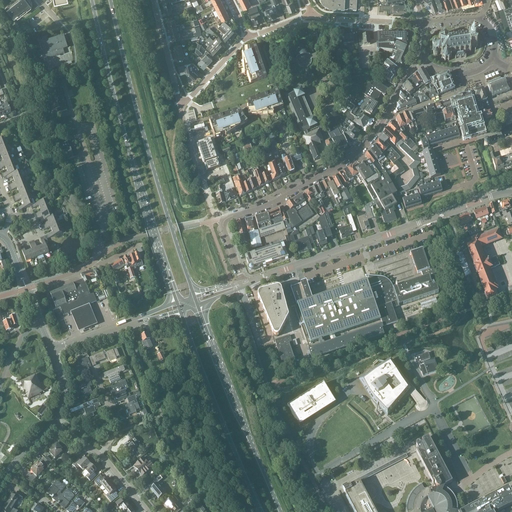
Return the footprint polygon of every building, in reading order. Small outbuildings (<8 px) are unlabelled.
[(11,0),(5,5),(14,17),(16,15),(18,17),(31,6),(30,4),(32,3),(30,0),(11,0)] [(193,8),(195,7),(196,9),(199,8),(195,0),(194,0),(190,2),(193,8)] [(250,5),(247,0),(246,0),(241,3),(243,8),(250,5)] [(269,0),(273,7),(266,9),(266,10),(264,11),(265,16),(268,15),(270,20),(274,18),(274,17),(275,17),(275,15),(278,14),(275,6),(279,5),(277,0),(269,0)] [(289,12),(295,9),(292,2),(289,3),(288,0),(282,0),(284,0),(286,4),(289,12)] [(434,0),(436,2),(438,9),(443,8),(440,0),(434,0)] [(511,0),(497,0),(501,7),(502,8),(504,7),(504,8),(511,5),(511,4),(511,0)] [(214,4),(216,9),(223,6),(221,1),(214,4)] [(380,4),(379,10),(383,11),(383,9),(390,9),(391,8),(393,8),(393,11),(403,12),(404,4),(402,4),(402,1),(399,1),(399,4),(394,4),(394,3),(390,3),(390,5),(380,4)] [(438,9),(436,2),(426,7),(431,12),(433,13),(439,11),(438,9)] [(252,7),(250,7),(254,16),(251,17),(254,25),(255,24),(256,25),(260,23),(260,22),(257,15),(260,14),(259,12),(262,11),(259,4),(256,5),(252,7)] [(171,9),(170,6),(164,7),(165,14),(172,12),(172,15),(178,13),(176,8),(171,9)] [(223,6),(216,9),(219,14),(226,11),(223,6)] [(226,11),(219,14),(220,18),(218,19),(219,21),(222,20),(229,16),(226,11)] [(226,31),(232,37),(236,32),(231,27),(230,27),(223,21),(220,25),(221,27),(226,31)] [(179,24),(176,25),(169,27),(171,33),(177,31),(181,30),(179,24)] [(221,27),(220,25),(218,28),(224,34),(222,36),(228,41),(232,37),(226,31),(221,27)] [(213,38),(216,35),(208,27),(204,32),(206,35),(208,33),(213,38)] [(180,41),(184,40),(188,39),(187,35),(182,36),(181,30),(177,31),(171,33),(172,39),(179,38),(180,41)] [(471,49),(470,47),(475,47),(475,48),(477,48),(476,47),(478,46),(477,45),(476,46),(475,41),(477,40),(477,39),(475,40),(475,39),(474,39),(474,40),(469,40),(469,39),(468,39),(468,38),(469,38),(469,37),(468,37),(468,36),(467,36),(467,37),(463,38),(463,33),(462,33),(462,32),(462,33),(459,33),(458,33),(457,33),(456,33),(457,33),(455,34),(452,34),(452,33),(452,34),(451,34),(451,35),(452,35),(452,39),(448,40),(448,37),(449,36),(448,36),(447,36),(445,34),(445,33),(444,33),(444,34),(441,34),(440,35),(441,35),(439,37),(438,37),(438,38),(439,38),(439,41),(438,41),(438,42),(439,42),(439,44),(437,44),(435,42),(432,42),(431,44),(432,48),(432,50),(433,54),(435,55),(437,55),(439,52),(441,52),(441,54),(440,54),(440,55),(441,55),(442,58),(441,58),(442,59),(443,59),(444,60),(444,61),(445,61),(448,60),(448,61),(449,60),(451,57),(451,58),(452,57),(451,56),(450,53),(454,53),(455,57),(454,57),(455,58),(455,59),(456,59),(456,58),(457,58),(460,57),(460,58),(461,58),(461,57),(464,57),(465,57),(466,57),(466,56),(465,52),(469,51),(469,52),(470,52),(470,51),(471,51),(471,50),(470,50),(470,49),(471,49)] [(396,53),(397,51),(398,50),(394,48),(395,44),(396,44),(396,43),(408,42),(408,38),(407,38),(407,34),(389,34),(377,34),(378,44),(376,44),(376,50),(392,52),(396,53)] [(353,35),(342,37),(343,44),(344,50),(348,50),(347,44),(354,43),(354,46),(357,45),(356,37),(353,37),(353,35)] [(363,46),(369,45),(368,35),(362,36),(362,39),(358,39),(359,45),(363,45),(363,46)] [(47,36),(38,39),(45,60),(64,54),(63,49),(67,47),(63,36),(48,41),(47,36)] [(209,37),(207,39),(220,50),(221,49),(222,49),(225,46),(224,46),(222,43),(224,41),(219,37),(217,39),(216,38),(213,40),(209,37)] [(220,50),(207,39),(207,38),(205,41),(209,45),(206,48),(209,51),(210,50),(215,55),(216,55),(219,52),(218,52),(220,50)] [(398,50),(397,51),(406,55),(407,52),(409,51),(410,49),(409,48),(408,47),(407,46),(408,46),(408,42),(396,43),(396,44),(395,44),(394,48),(398,50)] [(175,52),(182,50),(180,44),(174,46),(175,52)] [(200,57),(202,58),(207,63),(209,62),(210,62),(211,60),(212,59),(210,57),(211,55),(206,50),(205,52),(204,52),(205,53),(203,55),(202,54),(202,53),(196,47),(195,52),(197,54),(200,57)] [(251,84),(253,83),(266,78),(256,48),(247,49),(242,49),(244,74),(247,74),(251,84)] [(184,57),(182,50),(175,52),(177,58),(184,57)] [(391,55),(394,56),(399,58),(394,62),(402,65),(403,61),(405,61),(406,59),(405,58),(406,55),(397,51),(396,53),(392,52),(391,55)] [(399,58),(394,56),(390,60),(388,62),(393,64),(392,64),(395,66),(398,70),(402,65),(394,62),(399,58)] [(203,68),(207,63),(202,58),(197,63),(203,68)] [(394,75),(394,74),(395,74),(397,71),(387,62),(384,65),(390,70),(387,73),(386,73),(383,77),(390,83),(393,79),(394,79),(395,77),(395,76),(394,75)] [(184,65),(178,66),(179,72),(185,70),(185,72),(186,73),(190,77),(192,80),(198,74),(195,72),(198,68),(192,63),(191,63),(184,65)] [(425,85),(430,82),(429,80),(426,74),(427,74),(426,71),(424,72),(423,69),(417,73),(425,85)] [(416,73),(411,77),(417,85),(420,83),(424,89),(426,88),(416,73)] [(448,73),(429,80),(430,82),(434,87),(434,88),(438,96),(454,88),(448,73)] [(411,85),(410,86),(416,93),(418,92),(417,90),(419,89),(417,85),(411,77),(407,82),(411,85)] [(492,97),(493,97),(510,90),(508,86),(509,86),(507,79),(504,80),(504,79),(502,79),(502,78),(489,83),(490,85),(489,86),(488,86),(492,97)] [(372,86),(369,83),(362,93),(375,102),(379,96),(378,95),(379,93),(381,94),(384,96),(388,90),(375,81),(372,86)] [(418,96),(416,93),(410,86),(406,82),(402,90),(409,96),(409,97),(410,96),(413,100),(414,99),(418,96)] [(427,88),(431,99),(438,96),(434,88),(434,87),(431,89),(430,86),(427,88)] [(51,91),(52,95),(49,96),(53,110),(56,110),(57,113),(67,110),(61,88),(51,91)] [(429,100),(431,99),(427,88),(424,89),(420,91),(422,94),(425,101),(429,100)] [(300,89),(285,96),(289,105),(294,115),(293,115),(297,124),(301,133),(304,131),(305,135),(308,134),(306,130),(317,126),(314,118),(313,119),(304,98),(305,98),(301,89),(300,89)] [(485,101),(486,100),(487,99),(483,90),(483,89),(482,89),(473,92),(476,102),(477,106),(482,105),(481,102),(485,101)] [(403,102),(405,101),(407,99),(401,91),(399,97),(402,101),(403,102)] [(247,102),(247,103),(248,111),(248,116),(273,114),(273,111),(283,108),(277,92),(247,102)] [(449,101),(451,106),(452,108),(452,110),(448,112),(435,116),(436,120),(437,121),(438,121),(439,121),(440,121),(443,119),(445,122),(450,121),(455,119),(455,118),(457,117),(459,123),(461,129),(460,129),(460,130),(463,141),(471,138),(476,137),(477,137),(486,134),(484,126),(482,122),(478,109),(477,106),(476,102),(473,92),(464,96),(464,94),(464,95),(464,94),(463,95),(462,95),(462,96),(459,97),(458,97),(458,98),(450,100),(449,101)] [(414,99),(415,101),(417,100),(416,99),(419,99),(420,103),(425,101),(422,94),(418,96),(418,97),(414,99)] [(341,107),(345,103),(342,100),(341,97),(333,100),(335,103),(336,103),(341,107)] [(363,103),(362,103),(375,112),(378,107),(377,106),(378,105),(367,98),(365,100),(364,100),(363,103)] [(362,111),(355,106),(356,104),(349,99),(348,101),(347,100),(345,103),(341,107),(347,111),(344,115),(362,129),(369,120),(362,115),(360,113),(362,111)] [(409,107),(416,105),(415,101),(414,99),(409,101),(407,99),(405,101),(407,104),(408,108),(409,107)] [(407,104),(405,101),(403,102),(402,101),(397,105),(395,110),(396,110),(397,112),(408,108),(407,104)] [(452,108),(451,106),(449,101),(441,103),(442,108),(445,107),(446,109),(447,108),(448,112),(452,110),(452,108)] [(477,106),(478,109),(482,107),(483,108),(487,106),(485,101),(481,102),(482,105),(477,106)] [(371,116),(375,112),(362,103),(361,105),(361,107),(360,108),(362,110),(362,111),(370,117),(370,116),(371,116)] [(444,113),(442,108),(441,103),(433,106),(434,111),(436,115),(444,113)] [(7,104),(1,106),(5,115),(10,113),(7,104)] [(426,114),(425,114),(426,118),(431,116),(430,112),(434,111),(432,106),(424,109),(426,114)] [(416,111),(407,114),(411,123),(412,122),(413,123),(415,122),(414,118),(417,117),(425,114),(426,114),(424,109),(416,111)] [(209,121),(214,137),(224,134),(226,136),(247,122),(244,118),(239,111),(209,121)] [(511,111),(503,114),(505,120),(511,118),(511,111)] [(493,120),(490,112),(481,115),(484,123),(493,120)] [(408,125),(411,130),(414,129),(411,123),(413,123),(412,122),(411,123),(407,114),(401,117),(405,126),(408,125)] [(337,129),(338,128),(339,127),(332,116),(324,121),(330,132),(328,133),(330,139),(331,141),(332,141),(336,150),(341,148),(343,147),(347,145),(344,138),(343,135),(342,136),(342,135),(341,136),(337,129)] [(338,128),(342,135),(342,136),(343,135),(344,138),(348,136),(349,137),(348,138),(351,140),(352,140),(355,137),(355,136),(356,135),(359,133),(358,132),(360,130),(344,116),(341,120),(348,126),(346,129),(343,127),(342,128),(341,126),(339,127),(338,128)] [(395,119),(391,122),(399,129),(400,129),(401,131),(403,132),(404,131),(403,128),(405,126),(401,117),(395,119)] [(406,147),(408,148),(412,143),(408,138),(399,129),(391,122),(387,127),(397,138),(399,136),(401,138),(399,140),(403,143),(405,145),(406,147)] [(383,133),(389,139),(394,145),(395,144),(399,140),(386,128),(383,133)] [(451,130),(454,139),(455,138),(455,139),(459,138),(456,128),(451,130)] [(305,135),(302,137),(307,147),(308,146),(312,156),(314,161),(320,158),(317,149),(316,147),(321,145),(319,142),(322,141),(322,140),(322,139),(318,129),(312,132),(309,133),(309,134),(308,134),(305,135)] [(446,131),(449,141),(452,140),(452,139),(454,139),(451,130),(446,131)] [(446,131),(440,133),(442,138),(443,142),(445,142),(449,141),(446,131)] [(388,161),(389,160),(392,164),(396,161),(401,158),(397,154),(386,142),(387,141),(389,139),(383,133),(381,136),(379,141),(375,145),(384,155),(383,156),(388,161)] [(442,143),(443,142),(442,138),(440,133),(435,134),(438,144),(442,143)] [(272,134),(266,136),(271,149),(277,147),(272,134)] [(430,136),(433,145),(435,145),(438,144),(435,134),(430,136)] [(431,146),(433,145),(430,136),(425,138),(425,140),(426,139),(428,147),(431,146)] [(70,140),(69,137),(60,140),(63,151),(66,160),(74,158),(73,158),(79,156),(78,152),(77,153),(73,139),(70,140)] [(325,141),(325,142),(325,143),(330,153),(335,151),(330,139),(325,141)] [(429,149),(428,147),(426,139),(425,140),(420,141),(423,151),(429,149)] [(210,140),(198,144),(204,164),(205,163),(208,171),(219,167),(210,140)] [(244,152),(251,149),(249,144),(248,144),(242,146),(244,152)] [(6,145),(0,146),(0,153),(8,150),(6,145)] [(373,147),(371,150),(370,152),(380,165),(380,166),(387,161),(375,146),(373,147)] [(288,156),(289,158),(290,158),(292,163),(302,159),(301,158),(303,158),(301,151),(299,152),(298,148),(292,150),(293,154),(288,156)] [(10,156),(8,150),(0,153),(0,156),(1,156),(2,159),(10,156)] [(424,158),(434,155),(433,151),(432,152),(432,150),(422,153),(424,158)] [(369,161),(372,165),(377,172),(382,168),(380,166),(380,165),(379,165),(369,152),(365,156),(369,161)] [(434,155),(424,158),(425,160),(426,163),(435,160),(434,157),(433,155),(434,155)] [(495,170),(511,165),(511,155),(510,156),(509,155),(505,157),(505,158),(493,161),(495,170)] [(0,166),(13,161),(10,156),(2,159),(3,162),(0,163),(0,166)] [(268,172),(270,176),(268,177),(270,182),(279,178),(276,168),(272,157),(264,159),(266,166),(268,165),(270,171),(268,172)] [(412,163),(416,167),(418,165),(421,162),(420,159),(417,157),(414,161),(412,163)] [(294,171),(292,163),(290,158),(289,158),(285,159),(283,160),(288,174),(294,171)] [(427,168),(437,165),(436,162),(435,162),(435,160),(436,160),(435,160),(426,163),(427,168)] [(13,161),(0,166),(0,168),(5,167),(7,170),(15,167),(13,161)] [(381,214),(385,211),(388,209),(390,209),(392,208),(397,205),(392,196),(396,194),(393,188),(392,186),(390,184),(389,182),(387,176),(384,170),(382,168),(377,172),(372,165),(369,161),(365,163),(364,164),(363,164),(362,165),(360,166),(360,167),(355,169),(362,181),(363,183),(364,183),(374,201),(367,205),(369,209),(372,207),(376,205),(381,214)] [(284,165),(276,168),(279,178),(287,174),(284,165)] [(429,173),(439,170),(438,167),(437,167),(437,166),(437,165),(427,168),(429,173)] [(351,167),(348,169),(353,177),(355,176),(356,177),(357,176),(360,182),(362,181),(355,169),(353,166),(352,167),(351,167)] [(2,179),(4,177),(17,173),(17,172),(15,167),(7,170),(8,173),(1,176),(2,179)] [(353,177),(348,169),(343,172),(348,182),(353,179),(353,177)] [(259,171),(264,185),(270,182),(268,177),(267,174),(262,175),(261,173),(262,172),(261,170),(259,171)] [(439,170),(429,173),(430,179),(440,176),(439,172),(438,171),(439,171),(439,170)] [(17,173),(4,177),(5,180),(13,177),(14,180),(22,177),(20,171),(17,172),(17,173)] [(255,178),(253,179),(256,189),(264,185),(259,171),(253,173),(255,178)] [(342,172),(337,175),(344,187),(349,184),(342,172)] [(387,176),(389,182),(394,179),(396,177),(393,173),(391,175),(390,173),(387,176)] [(343,187),(337,175),(332,178),(344,203),(352,199),(346,188),(344,189),(343,186),(343,187)] [(245,195),(241,182),(239,176),(236,177),(232,178),(236,189),(237,188),(240,197),(245,195)] [(24,183),(22,177),(14,180),(15,183),(8,186),(9,188),(24,183)] [(247,181),(248,183),(251,192),(256,189),(253,179),(247,181)] [(331,179),(321,184),(325,191),(327,190),(331,198),(333,196),(335,200),(338,207),(342,207),(341,204),(340,204),(339,201),(341,200),(339,195),(331,179)] [(245,195),(251,192),(248,183),(245,184),(245,181),(241,182),(245,195)] [(440,187),(439,182),(433,184),(436,193),(438,193),(442,192),(440,187)] [(26,188),(24,183),(9,188),(10,191),(17,188),(18,191),(26,188)] [(316,186),(311,189),(314,194),(316,200),(321,198),(324,197),(323,194),(325,193),(321,184),(316,186)] [(428,186),(431,195),(435,194),(436,193),(433,184),(428,186)] [(216,197),(217,197),(219,204),(224,202),(222,195),(223,195),(222,193),(222,190),(221,190),(220,186),(218,187),(218,190),(218,191),(218,192),(215,192),(216,197)] [(423,187),(426,196),(428,196),(431,195),(428,186),(423,187)] [(423,187),(418,189),(421,199),(424,198),(424,197),(426,196),(423,187)] [(29,194),(26,188),(18,191),(19,194),(12,197),(13,200),(29,194)] [(234,198),(237,197),(234,189),(223,193),(226,202),(234,199),(234,198)] [(316,200),(314,194),(311,189),(304,193),(309,203),(311,206),(315,204),(314,201),(316,200)] [(31,199),(29,194),(13,200),(14,202),(21,199),(23,202),(31,199)] [(293,200),(306,220),(313,215),(300,195),(293,200)] [(421,205),(418,195),(413,197),(416,206),(419,205),(421,204),(421,205)] [(416,206),(413,197),(408,198),(411,208),(414,207),(414,206),(415,206),(416,206)] [(402,200),(405,210),(409,209),(409,208),(410,208),(411,208),(408,198),(402,200)] [(33,205),(31,199),(23,202),(24,205),(16,208),(17,211),(30,206),(33,205)] [(39,206),(40,209),(48,206),(45,200),(33,205),(30,206),(31,209),(39,206)] [(292,229),(306,220),(293,200),(286,205),(290,210),(286,213),(292,229)] [(496,211),(497,213),(506,210),(506,209),(510,207),(509,204),(510,204),(510,202),(509,202),(508,200),(501,203),(502,207),(499,208),(499,210),(496,211)] [(376,217),(372,207),(369,209),(367,205),(363,207),(366,214),(364,214),(363,212),(356,214),(362,231),(366,229),(366,230),(370,229),(367,220),(376,217)] [(48,206),(40,209),(41,212),(34,215),(35,217),(50,211),(48,206)] [(283,207),(279,210),(287,234),(291,233),(288,220),(283,207)] [(385,211),(381,214),(381,215),(384,224),(397,220),(394,213),(392,208),(390,209),(388,209),(390,215),(386,216),(385,211)] [(479,210),(482,218),(488,215),(486,208),(479,210)] [(277,225),(280,224),(283,222),(278,210),(266,214),(271,227),(274,226),(277,225)] [(476,220),(482,218),(479,210),(473,213),(476,220)] [(52,217),(50,211),(35,217),(36,220),(43,217),(44,220),(47,219),(55,216),(52,217)] [(503,213),(504,217),(506,216),(509,225),(511,223),(511,213),(509,215),(508,211),(503,213)] [(322,232),(316,234),(316,236),(315,236),(316,239),(317,238),(319,244),(318,244),(319,248),(323,246),(322,245),(326,244),(326,242),(326,241),(332,239),(331,236),(335,234),(327,212),(318,219),(322,232)] [(271,227),(266,214),(255,218),(259,231),(261,230),(264,229),(267,228),(269,227),(272,235),(273,234),(271,227)] [(346,216),(348,221),(349,225),(350,226),(338,230),(339,232),(340,235),(340,237),(341,237),(341,238),(350,235),(353,234),(353,232),(356,231),(351,215),(346,216)] [(469,215),(463,217),(465,224),(471,222),(469,215)] [(55,216),(47,219),(48,222),(41,225),(42,227),(57,222),(55,216)] [(465,224),(463,217),(456,219),(459,226),(465,224)] [(245,220),(248,234),(250,241),(252,249),(261,247),(258,231),(254,232),(254,229),(255,229),(252,218),(245,220)] [(250,241),(248,234),(247,234),(244,220),(237,222),(242,244),(247,243),(247,242),(250,241)] [(59,227),(57,222),(42,227),(43,230),(50,227),(52,230),(59,227)] [(62,233),(59,227),(52,230),(53,233),(45,236),(46,239),(62,233)] [(310,245),(312,244),(314,243),(309,229),(305,230),(307,237),(295,242),(293,236),(289,237),(292,245),(296,244),(298,252),(307,249),(308,250),(312,249),(310,245)] [(473,244),(467,246),(475,266),(474,266),(477,274),(478,273),(485,293),(484,293),(487,301),(497,297),(495,291),(497,290),(496,288),(497,287),(495,283),(494,283),(493,281),(494,280),(491,271),(489,271),(488,269),(490,268),(491,269),(496,267),(496,266),(499,265),(496,258),(493,259),(492,258),(487,260),(487,261),(486,262),(485,259),(486,259),(482,250),(481,250),(480,247),(501,239),(498,230),(488,234),(487,232),(477,236),(477,237),(471,239),(473,244)] [(42,244),(46,243),(47,242),(48,246),(49,245),(46,239),(45,236),(40,238),(42,244)] [(37,257),(43,255),(40,247),(37,248),(34,241),(31,242),(37,257)] [(32,250),(29,251),(32,259),(37,257),(31,242),(29,243),(32,250)] [(40,247),(43,255),(49,253),(47,248),(48,247),(46,243),(42,244),(43,245),(40,247)] [(252,270),(253,270),(260,267),(259,266),(262,265),(265,264),(265,265),(272,263),(272,262),(277,260),(278,260),(278,261),(285,259),(284,258),(285,257),(287,256),(287,255),(283,244),(258,253),(255,254),(255,253),(246,255),(246,256),(245,256),(247,261),(246,261),(249,268),(248,268),(249,269),(249,270),(250,271),(251,271),(252,271),(252,270)] [(26,262),(32,259),(29,251),(26,252),(23,245),(20,246),(26,262)] [(297,305),(294,306),(300,324),(301,324),(302,326),(301,327),(307,344),(311,343),(311,344),(380,320),(380,319),(381,323),(382,325),(347,337),(346,335),(344,336),(345,338),(308,350),(311,360),(383,335),(381,330),(381,328),(383,328),(398,323),(397,320),(393,309),(396,308),(398,307),(432,295),(438,293),(436,286),(432,287),(430,281),(437,279),(435,272),(431,260),(427,262),(422,249),(410,253),(417,274),(421,272),(423,277),(424,276),(425,279),(423,279),(399,287),(399,286),(396,287),(396,289),(394,289),(393,288),(392,286),(388,280),(381,277),(373,277),(374,279),(371,280),(371,278),(367,280),(367,281),(312,299),(311,296),(307,284),(303,285),(302,283),(300,283),(290,287),(297,304),(297,305)] [(456,253),(471,291),(476,288),(462,251),(456,253)] [(129,257),(131,262),(133,270),(136,269),(136,268),(143,265),(141,261),(139,253),(133,255),(129,257)] [(123,258),(120,259),(125,266),(126,265),(126,266),(130,279),(135,277),(128,257),(123,258)] [(125,266),(120,259),(111,265),(115,272),(116,271),(125,266)] [(97,270),(90,272),(93,279),(95,278),(95,279),(100,277),(97,270)] [(93,279),(90,272),(81,275),(83,280),(93,304),(110,297),(107,289),(102,291),(103,293),(101,293),(102,295),(95,297),(95,296),(94,296),(93,294),(92,293),(89,294),(85,283),(91,281),(90,280),(93,279)] [(89,305),(93,304),(83,280),(50,293),(52,299),(48,300),(53,311),(60,308),(63,316),(70,313),(89,305)] [(291,307),(294,306),(297,305),(297,304),(290,287),(290,285),(286,286),(285,287),(284,289),(291,307)] [(274,287),(262,290),(261,290),(259,291),(258,293),(257,295),(258,297),(273,334),(274,336),(275,336),(277,337),(278,336),(279,335),(280,335),(281,335),(290,317),(281,291),(280,289),(279,287),(276,287),(274,287)] [(435,298),(420,303),(423,312),(438,307),(435,298)] [(79,332),(97,325),(93,316),(89,305),(70,313),(75,323),(79,332)] [(4,326),(6,332),(7,331),(7,332),(10,331),(10,330),(13,329),(15,328),(14,326),(17,325),(17,324),(20,323),(17,314),(17,313),(14,314),(15,315),(10,316),(11,320),(3,322),(5,326),(4,326)] [(408,323),(420,319),(418,315),(407,318),(408,323)] [(150,339),(147,333),(140,336),(143,341),(141,342),(143,346),(145,346),(146,349),(152,347),(149,339),(150,339)] [(296,363),(293,355),(296,354),(290,335),(290,336),(275,341),(275,340),(277,347),(276,347),(277,348),(284,367),(283,368),(296,364),(296,363)] [(108,358),(109,361),(110,362),(116,359),(118,362),(121,361),(116,349),(106,353),(106,352),(103,353),(103,352),(89,358),(93,366),(96,365),(95,363),(108,358)] [(162,352),(157,354),(161,361),(165,359),(162,352)] [(428,353),(414,357),(416,363),(418,362),(419,364),(418,364),(420,370),(421,370),(422,371),(421,372),(422,376),(438,371),(434,358),(433,359),(429,360),(422,362),(422,361),(430,359),(428,353)] [(86,363),(89,362),(87,357),(72,363),(73,368),(77,367),(79,374),(84,372),(86,376),(91,374),(86,363)] [(374,370),(360,381),(377,407),(386,415),(395,406),(415,391),(399,373),(390,361),(374,370)] [(118,373),(125,370),(123,366),(103,374),(105,378),(108,377),(111,384),(121,380),(118,373)] [(39,393),(48,390),(44,382),(40,384),(36,375),(20,382),(28,400),(40,394),(39,393)] [(119,382),(120,384),(109,388),(113,399),(117,397),(118,400),(127,397),(126,393),(125,394),(123,387),(127,385),(125,380),(119,382)] [(90,387),(92,386),(90,382),(84,384),(83,381),(75,384),(78,391),(82,390),(84,397),(92,394),(90,387)] [(325,388),(323,384),(288,407),(300,425),(335,403),(325,388)] [(127,399),(129,404),(125,406),(129,415),(136,413),(137,413),(136,412),(140,411),(136,399),(137,399),(135,395),(127,399)] [(83,409),(86,416),(88,415),(89,418),(94,416),(93,413),(96,412),(93,405),(99,403),(97,399),(82,405),(84,408),(83,409)] [(134,456),(141,451),(136,445),(139,443),(134,437),(124,445),(128,450),(127,451),(131,455),(132,455),(134,456)] [(366,484),(364,480),(348,488),(347,485),(344,487),(342,488),(354,511),(497,511),(511,504),(511,494),(510,490),(508,487),(459,511),(456,511),(456,510),(456,507),(456,504),(455,501),(459,496),(453,492),(451,494),(450,493),(448,491),(445,489),(442,488),(444,486),(449,483),(451,482),(446,472),(428,437),(421,440),(422,443),(420,444),(417,442),(415,445),(416,446),(418,450),(416,451),(416,452),(427,472),(433,484),(433,487),(424,489),(421,484),(421,485),(417,487),(414,490),(411,493),(409,497),(408,501),(407,505),(406,509),(406,511),(375,511),(369,501),(372,499),(375,497),(376,493),(375,489),(373,486),(369,485),(366,486),(365,485),(366,485),(366,484)] [(49,450),(51,452),(61,451),(63,450),(56,443),(49,450)] [(55,459),(62,452),(61,451),(51,452),(49,453),(55,459)] [(79,468),(83,471),(90,464),(84,458),(80,462),(78,459),(72,465),(77,470),(79,468)] [(137,472),(136,474),(137,475),(139,475),(142,478),(143,478),(143,477),(147,474),(148,474),(151,472),(151,471),(151,470),(154,468),(148,460),(146,461),(144,458),(133,467),(137,472)] [(51,465),(50,464),(49,463),(48,462),(47,461),(42,466),(44,468),(46,470),(51,465)] [(31,469),(32,470),(42,470),(44,468),(42,466),(38,462),(31,469)] [(90,464),(83,471),(83,472),(83,471),(84,472),(84,471),(88,474),(85,477),(90,481),(96,476),(93,473),(96,470),(90,464)] [(102,486),(105,490),(112,484),(109,481),(107,479),(106,480),(104,477),(103,478),(100,476),(94,481),(99,488),(102,486)] [(157,483),(162,479),(160,476),(153,481),(156,484),(150,489),(158,498),(165,493),(157,483)] [(52,486),(47,493),(47,492),(50,494),(49,495),(52,497),(51,498),(52,499),(55,501),(60,494),(65,487),(66,485),(64,483),(62,485),(57,481),(54,484),(56,486),(54,487),(52,486)] [(112,484),(105,490),(108,494),(106,496),(111,502),(116,499),(114,496),(117,494),(115,491),(116,490),(114,488),(114,487),(112,484)] [(60,494),(55,501),(57,504),(58,505),(59,504),(62,506),(62,507),(64,508),(64,509),(69,503),(68,502),(69,500),(70,501),(74,496),(71,493),(73,492),(69,488),(67,490),(66,489),(61,495),(60,494)] [(17,511),(18,511),(13,508),(20,497),(22,498),(24,495),(17,491),(16,494),(15,496),(10,493),(2,508),(4,510),(3,511),(17,511)] [(171,498),(163,504),(166,509),(167,508),(169,510),(168,511),(169,511),(177,511),(179,511),(178,510),(179,510),(179,509),(175,504),(178,502),(178,501),(174,496),(171,498)] [(66,511),(67,511),(77,511),(75,510),(77,508),(79,510),(85,503),(77,497),(66,511)] [(117,511),(124,511),(130,507),(126,502),(123,505),(119,500),(114,504),(116,507),(114,508),(117,511)] [(41,511),(44,509),(40,507),(41,505),(38,503),(33,511),(34,511),(41,511)]
